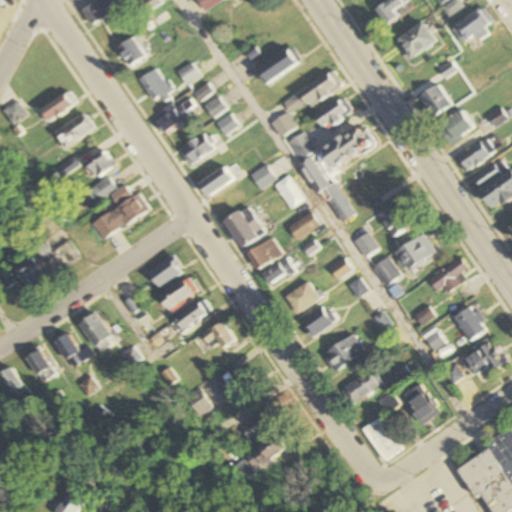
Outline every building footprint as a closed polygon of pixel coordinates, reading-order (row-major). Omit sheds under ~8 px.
[(116,10),(109,0),(98,0),(82,10),(91,26),(116,10)] [(142,0),(140,2),(148,12),(161,2),(159,0),(142,0)] [(223,0),(197,0),(204,12),(223,0)] [(399,16),(394,10),(405,3),(402,0),(388,0),(376,9),(388,25),(399,16)] [(463,6),(458,0),(453,0),(443,8),(450,16),(463,6)] [(488,33),(484,28),(494,21),(484,6),(453,27),(464,44),(476,35),(479,40),(488,33)] [(437,41),(423,22),(397,42),(411,61),(437,41)] [(147,57),(132,37),(116,49),(131,69),(147,57)] [(302,62),(292,46),(256,70),(266,86),(302,62)] [(201,78),(191,64),(178,73),(189,87),(201,78)] [(176,90),(151,70),(139,85),(157,99),(158,98),(166,104),(176,90)] [(299,92),(309,108),(342,87),(332,71),(299,92)] [(213,93),(207,85),(194,94),(201,103),(213,93)] [(420,96),(432,118),(452,106),(439,85),(420,96)] [(48,122),(78,106),(70,92),(40,109),(48,122)] [(284,105),(292,115),(304,105),(295,95),(284,105)] [(198,111),(188,97),(155,119),(164,133),(198,111)] [(204,108),(214,120),(227,109),(217,97),(204,108)] [(351,113),(341,99),(316,116),(326,131),(351,113)] [(28,118),(18,102),(4,112),(14,127),(28,118)] [(281,139),(297,128),(287,113),(271,125),(281,139)] [(451,141),(472,135),(466,113),(445,119),(451,141)] [(55,134),(67,150),(95,129),(84,114),(55,134)] [(226,137),(239,127),(229,115),(217,126),(226,137)] [(333,169),(371,146),(359,127),(322,150),(333,169)] [(191,168),(215,151),(204,133),(179,150),(191,168)] [(287,143),(297,161),(315,151),(305,133),(287,143)] [(459,159),(469,173),(495,153),(484,139),(459,159)] [(88,166),(98,180),(116,166),(106,153),(88,166)] [(340,223),(352,216),(315,157),(303,164),(340,223)] [(506,172),(503,164),(475,177),(479,184),(506,172)] [(277,179),(266,165),(251,178),(262,191),(277,179)] [(199,184),(208,198),(235,180),(226,167),(199,184)] [(511,198),(511,169),(481,191),(494,211),(511,198)] [(305,200),(289,176),(275,185),(291,210),(305,200)] [(117,191),(108,178),(96,187),(105,199),(117,191)] [(105,240),(148,210),(137,194),(94,224),(105,240)] [(380,215),(394,238),(413,226),(398,203),(380,215)] [(265,235),(246,207),(225,221),(243,249),(265,235)] [(288,229),(299,242),(321,224),(310,211),(288,229)] [(435,257),(427,237),(395,249),(403,269),(435,257)] [(248,253),(258,270),(283,255),(272,238),(248,253)] [(81,259),(71,241),(51,253),(46,244),(35,251),(40,260),(19,272),(32,294),(51,283),(48,279),(81,259)] [(161,290),(185,271),(173,255),(149,273),(161,290)] [(386,287),(402,276),(390,257),(373,267),(386,287)] [(262,273),(271,287),(295,270),(286,258),(262,273)] [(352,270),(344,258),(330,268),(339,281),(352,270)] [(358,299),(369,291),(360,278),(349,286),(358,299)] [(194,294),(185,280),(160,297),(169,311),(194,294)] [(320,299),(307,281),(285,298),(298,315),(320,299)] [(175,321),(184,333),(211,311),(202,300),(175,321)] [(337,320),(323,304),(302,322),(316,339),(337,320)] [(455,317),(470,343),(487,332),(471,307),(455,317)] [(80,324),(99,353),(116,342),(97,312),(80,324)] [(392,324),(383,312),(373,320),(382,332),(392,324)] [(218,338),(222,348),(234,343),(226,323),(203,333),(207,343),(218,338)] [(446,345),(436,330),(424,337),(434,352),(446,345)] [(55,343),(74,370),(94,355),(89,347),(81,352),(69,334),(55,343)] [(365,353),(353,335),(323,355),(334,373),(365,353)] [(479,378),(503,362),(490,343),(466,359),(479,378)] [(45,384),(57,375),(39,350),(26,359),(45,384)] [(254,385),(241,366),(223,379),(236,398),(254,385)] [(0,382),(15,404),(30,394),(12,367),(0,375),(0,382)] [(352,406),(384,386),(374,370),(342,390),(352,406)] [(80,387),(89,397),(99,389),(90,379),(80,387)] [(403,398),(424,426),(442,413),(421,385),(403,398)] [(379,401),(387,414),(399,406),(391,393),(379,401)] [(93,417),(103,426),(111,417),(100,408),(93,417)] [(278,426),(270,411),(241,427),(249,442),(278,426)] [(384,462),(401,451),(379,418),(363,429),(384,462)] [(255,470),(294,443),(285,430),(246,457),(255,470)] [(501,511),(511,511),(511,453),(477,477),(501,511)] [(237,469),(247,479),(252,474),(243,463),(237,469)] [(60,511),(92,511),(96,508),(80,492),(60,511)]
